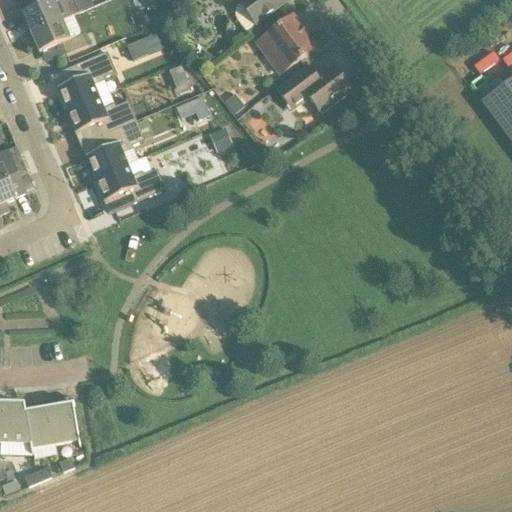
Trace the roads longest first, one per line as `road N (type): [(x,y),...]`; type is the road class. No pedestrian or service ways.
road 1 (unclassified): [(511,233),(330,0)]
road 2 (residential): [(0,247),(63,214),(0,55)]
